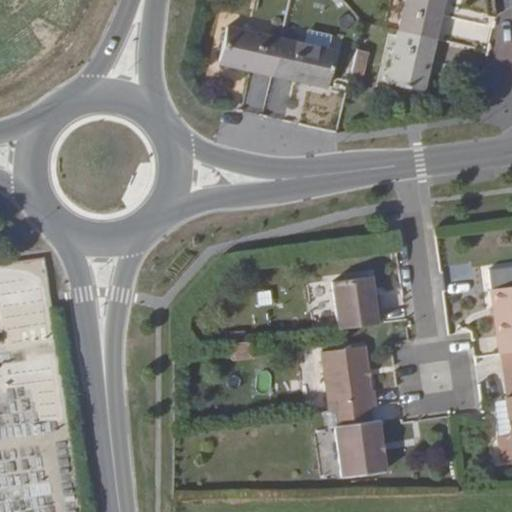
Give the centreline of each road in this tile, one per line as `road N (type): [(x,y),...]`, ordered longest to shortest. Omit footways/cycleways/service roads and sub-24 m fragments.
road 1 (tertiary): [(125,511),(101,294),(117,237)]
road 2 (tertiary): [(407,160),(176,174)]
road 3 (residential): [(407,160),(432,352)]
road 4 (residential): [(432,352),(408,354),(415,407),(464,400),(457,349)]
